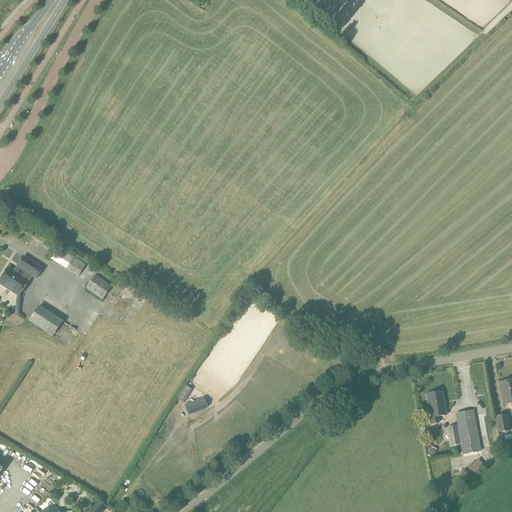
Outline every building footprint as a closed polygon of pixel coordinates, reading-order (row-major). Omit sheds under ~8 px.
[(10,258),(14,249),(6,246),(2,255),(10,258)] [(79,276),(85,265),(58,249),(51,259),(79,276)] [(36,278),(41,269),(22,257),(13,272),(7,268),(0,278),(0,284),(18,296),(32,276),(36,278)] [(102,299),(110,287),(94,276),(86,288),(102,299)] [(52,336),(62,322),(39,307),(29,321),(52,336)] [(502,406),(511,403),(511,381),(499,384),(502,406)] [(191,391),(184,387),(175,400),(182,404),(191,391)] [(431,424),(438,423),(438,418),(446,416),(442,393),(426,396),(431,424)] [(188,415),(207,408),(203,399),(185,407),(188,415)] [(462,455),(480,452),(474,411),(456,414),(462,455)] [(494,418),(497,433),(500,433),(509,431),(506,415),(494,418)] [(450,446),(459,445),(456,426),(447,428),(450,446)] [(434,457),(436,446),(426,444),(424,455),(434,457)] [(477,475),(484,467),(478,460),(470,469),(477,475)] [(102,511),(106,508),(98,501),(87,511),(102,511)]
